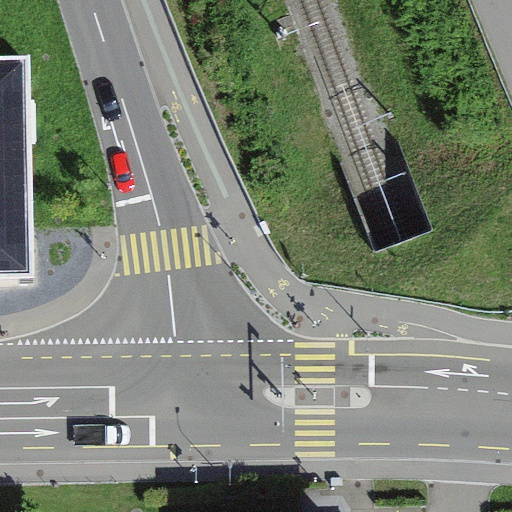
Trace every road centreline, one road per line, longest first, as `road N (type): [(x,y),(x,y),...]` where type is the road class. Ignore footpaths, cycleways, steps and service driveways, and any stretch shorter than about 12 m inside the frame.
road 1 (residential): [(176,403),(167,251),(86,0)]
road 2 (secondary): [(511,408),(176,403)]
road 3 (secondary): [(176,403),(0,404)]
